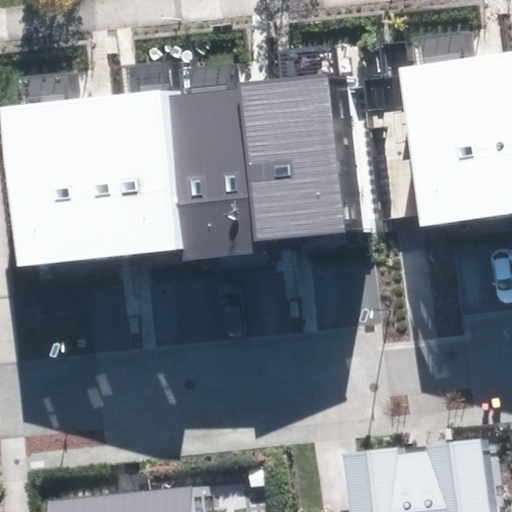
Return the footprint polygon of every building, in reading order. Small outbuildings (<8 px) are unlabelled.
[(511,46),(431,58),(455,216),(511,207),(511,46)] [(44,96),(58,253),(389,224),(375,67),(44,96)] [(487,511),(481,439),(416,445),(421,511),(487,511)] [(421,511),(416,445),(350,451),(355,511),(421,511)] [(207,511),(205,486),(53,500),(54,511),(207,511)]
